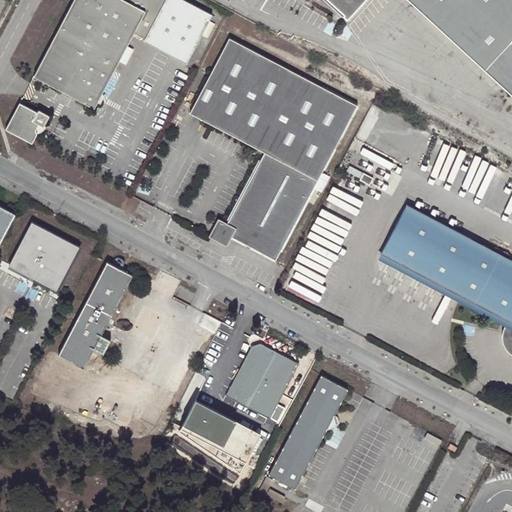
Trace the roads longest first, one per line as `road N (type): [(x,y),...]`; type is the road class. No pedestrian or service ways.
road 1 (unclassified): [(511,438),(0,174)]
road 2 (unknown): [(177,200),(173,187),(188,156),(206,148),(225,153),(229,181),(212,210),(202,212)]
road 3 (unknown): [(263,310),(206,392),(206,415),(220,435)]
